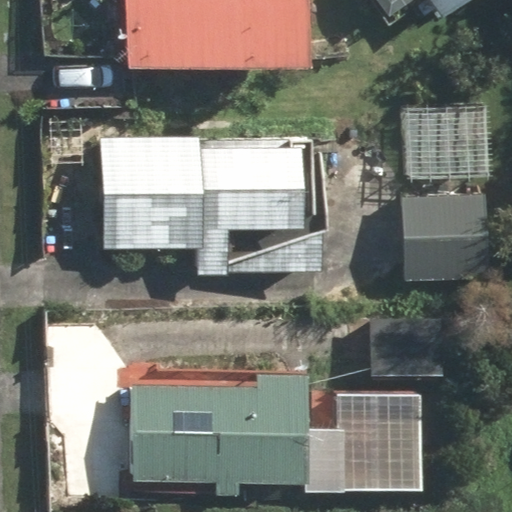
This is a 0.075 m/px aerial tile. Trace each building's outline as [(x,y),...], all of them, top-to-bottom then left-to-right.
[(112,0),(112,74),(277,73),(276,0),(112,0)] [(412,0),(427,22),(460,0),(412,0)] [(297,138),(92,139),(93,251),(185,250),(185,276),(309,274),(308,158),(297,158),(297,138)] [(478,197),(392,198),(393,282),(478,281),(478,197)] [(428,325),(378,325),(379,371),(429,370),(428,325)] [(64,358),(24,356),(22,415),(62,417),(64,358)] [(240,390),(122,387),(120,483),(200,485),(200,497),(222,498),(222,486),(286,488),(289,378),(240,376),(240,390)] [(331,429),(294,428),(291,493),(329,494),(331,429)]
